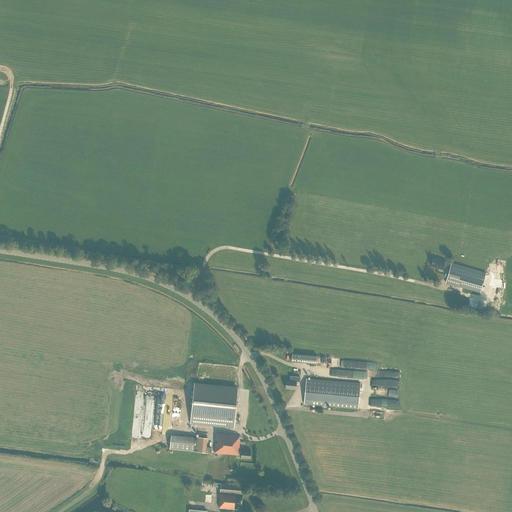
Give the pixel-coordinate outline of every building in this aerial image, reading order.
[(433,258),(431,266),(442,269),(443,267),(449,269),(445,283),(480,293),(486,273),(451,263),(444,261),(445,261),(433,258)] [(292,353),(291,361),(301,362),(302,362),(316,364),(317,356),(302,354),(292,353)] [(365,357),(334,356),(334,362),(330,361),(330,366),(364,367),(365,357)] [(286,380),(285,388),(296,389),(296,381),(300,382),(300,377),(290,376),(290,381),(286,380)] [(306,378),(304,404),(339,407),(358,408),(360,383),(341,382),(306,378)] [(192,403),(190,423),(233,428),(235,408),(237,387),(195,383),(192,403)] [(170,430),(171,400),(162,399),(162,398),(153,397),(145,396),(144,410),(149,410),(148,414),(151,414),(151,423),(161,423),(160,427),(160,429),(170,430)] [(377,402),(377,407),(385,406),(385,397),(374,398),(374,402),(377,402)] [(141,432),(147,432),(146,411),(141,411),(141,401),(136,401),(136,403),(133,404),(133,406),(132,406),(133,416),(135,416),(135,418),(140,418),(141,432)] [(197,437),(195,452),(205,453),(211,453),(212,447),(206,446),(208,432),(199,431),(198,437),(197,437)] [(238,455),(239,451),(240,440),(239,440),(240,435),(216,433),(214,453),(238,455)] [(171,435),(170,449),(194,452),(196,438),(171,435)] [(239,451),(238,455),(241,455),(241,458),(250,458),(251,451),(242,450),(242,451),(239,451)] [(235,494),(243,495),(243,485),(213,483),(213,487),(220,487),(220,493),(235,494)] [(192,501),(209,501),(209,493),(192,492),(192,501)] [(235,494),(220,493),(219,503),(220,503),(219,508),(234,509),(234,508),(235,494)] [(243,495),(235,494),(234,508),(241,509),(243,495)]
